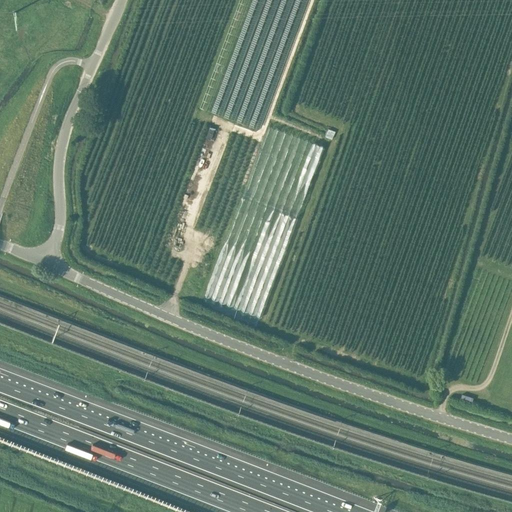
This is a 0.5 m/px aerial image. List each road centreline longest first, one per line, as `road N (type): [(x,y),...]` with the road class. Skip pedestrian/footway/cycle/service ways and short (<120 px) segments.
road 1 (tertiary): [(511,438),(270,358),(45,261)]
road 2 (motorway): [(332,511),(0,384)]
road 3 (motorway): [(0,412),(257,511)]
road 4 (unclassified): [(45,261),(59,226),(66,124),(120,0)]
